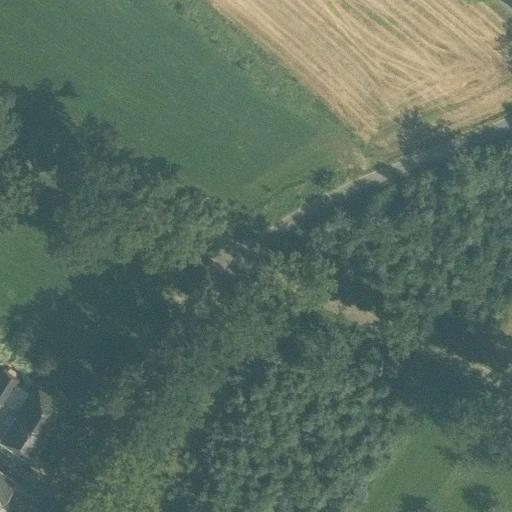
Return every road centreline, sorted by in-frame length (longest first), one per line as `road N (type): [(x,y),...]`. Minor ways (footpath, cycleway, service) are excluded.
road 1 (unclassified): [(511,121),(313,208),(239,263)]
road 2 (unclassified): [(239,263),(119,397),(60,511)]
road 3 (unclassified): [(239,263),(0,147)]
